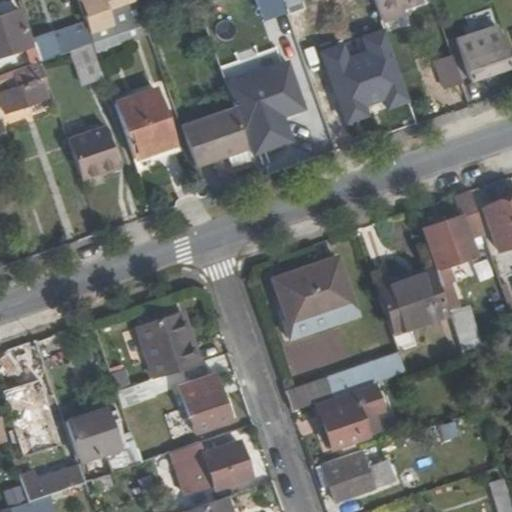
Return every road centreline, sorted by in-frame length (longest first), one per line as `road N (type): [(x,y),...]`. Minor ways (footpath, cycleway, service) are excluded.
road 1 (tertiary): [(212,236),(511,133)]
road 2 (residential): [(304,511),(212,236)]
road 3 (tertiary): [(0,310),(212,236)]
